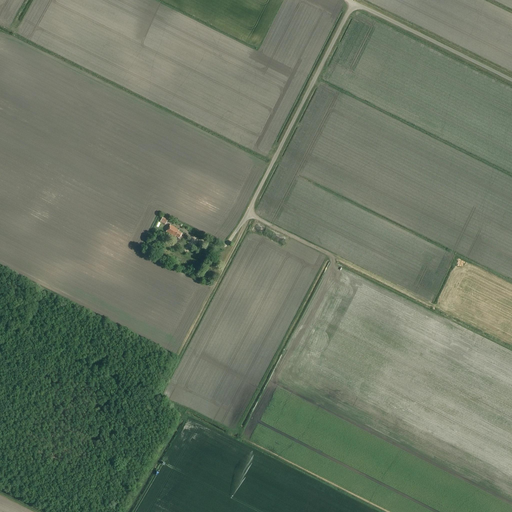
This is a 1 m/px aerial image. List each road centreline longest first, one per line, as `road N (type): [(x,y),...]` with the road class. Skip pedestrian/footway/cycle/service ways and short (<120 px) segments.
road 1 (unclassified): [(511,80),(352,2),(242,221),(223,246),(192,238),(186,251)]
road 2 (track): [(331,256),(446,312)]
